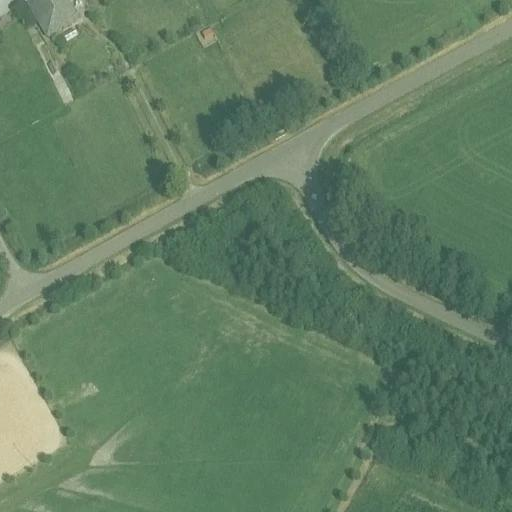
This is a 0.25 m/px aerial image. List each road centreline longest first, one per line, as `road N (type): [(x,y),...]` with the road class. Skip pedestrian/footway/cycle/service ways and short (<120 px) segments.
road 1 (unclassified): [(511,346),(391,289),(354,262),(287,148)]
road 2 (unclassified): [(25,295),(287,148)]
road 3 (unclassified): [(287,148),(511,29)]
